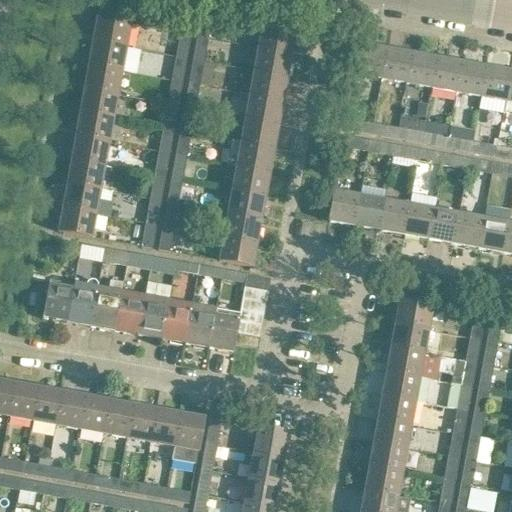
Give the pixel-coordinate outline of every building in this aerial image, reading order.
[(128,0),(100,0),(97,19),(130,25),(135,2),(135,1),(128,0)] [(184,11),(180,34),(191,36),(195,12),(184,10),(184,11)] [(208,39),(212,16),(212,15),(201,13),(197,37),(208,39)] [(97,19),(93,43),(126,49),(130,25),(97,19)] [(291,55),(295,31),(262,25),(258,48),(291,55)] [(180,34),(175,58),(187,60),(191,36),(180,34)] [(197,37),(192,61),(203,63),(208,39),(197,37)] [(93,43),(88,67),(122,73),(126,49),(93,43)] [(355,76),(380,80),(386,50),(361,45),(355,76)] [(287,78),(291,55),(258,48),(254,72),(287,78)] [(410,54),(386,50),(380,80),(405,85),(410,54)] [(435,59),(410,54),(405,85),(430,89),(435,59)] [(182,84),(187,60),(175,58),(171,82),(182,84)] [(460,63),(435,59),(430,89),(454,94),(460,63)] [(199,87),(203,63),(192,61),(188,85),(199,87)] [(485,68),(460,63),(454,94),(479,98),(485,68)] [(88,67),(84,90),(117,96),(122,73),(88,67)] [(510,72),(485,68),(479,98),(504,103),(510,72)] [(282,102),(287,78),(254,72),(249,96),(282,102)] [(167,105),(178,107),(182,84),(171,82),(167,105)] [(195,111),(199,87),(188,85),(184,109),(195,111)] [(84,90),(80,114),(113,120),(117,96),(84,90)] [(278,126),(282,102),(249,96),(245,120),(278,126)] [(174,131),(178,107),(167,105),(162,129),(174,131)] [(184,109),(179,132),(190,134),(195,111),(184,109)] [(80,114),(75,138),(109,144),(113,120),(80,114)] [(274,150),(278,126),(245,120),(241,144),(274,150)] [(345,131),(371,136),(373,125),(347,120),(345,131)] [(397,129),(373,125),(371,136),(395,140),(397,129)] [(169,155),(174,131),(162,129),(158,153),(169,155)] [(395,140),(420,145),(422,134),(397,129),(395,140)] [(186,158),(190,134),(179,132),(175,156),(186,158)] [(420,145),(445,149),(447,138),(422,134),(420,145)] [(342,148),(368,153),(370,142),(344,137),(342,148)] [(75,138),(71,161),(104,168),(109,144),(75,138)] [(472,143),(447,138),(445,149),(470,154),(472,143)] [(235,167),(269,174),(274,150),(241,144),(230,142),(226,165),(235,167)] [(368,153),(392,157),(394,146),(370,142),(368,153)] [(470,154),(495,158),(497,148),(472,143),(470,154)] [(392,157),(417,162),(419,151),(394,146),(392,157)] [(495,158),(511,161),(511,150),(497,148),(495,158)] [(444,155),(419,151),(417,162),(442,166),(444,155)] [(158,153),(154,177),(165,179),(169,155),(158,153)] [(442,166),(467,171),(469,160),(444,155),(442,166)] [(175,156),(171,180),(182,182),(186,158),(175,156)] [(467,171),(492,175),(494,164),(469,160),(467,171)] [(104,168),(71,161),(67,185),(100,191),(104,168)] [(511,167),(494,164),(492,175),(511,179),(511,167)] [(231,191),(265,198),(269,174),(235,167),(231,191)] [(161,202),(165,179),(154,177),(149,200),(161,202)] [(166,203),(177,205),(182,182),(171,180),(166,203)] [(96,215),(109,218),(111,205),(98,203),(100,191),(67,185),(62,209),(96,215)] [(227,215),(261,221),(265,198),(231,191),(227,215)] [(359,197),(334,193),(329,221),(329,222),(329,223),(353,228),(359,197)] [(353,228),(378,232),(383,202),(359,197),(353,228)] [(156,226),(161,202),(149,200),(145,224),(156,226)] [(378,232),(403,237),(408,206),(383,202),(378,232)] [(166,203),(162,227),(173,229),(177,206),(177,205),(166,203)] [(403,237),(428,241),(433,211),(408,206),(403,237)] [(96,215),(62,209),(58,233),(91,239),(96,215)] [(428,241),(452,246),(458,215),(433,211),(428,241)] [(223,239),(256,245),(261,221),(227,215),(223,239)] [(452,246),(477,250),(483,220),(458,215),(452,246)] [(477,250),(502,255),(508,224),(483,220),(477,250)] [(152,250),(156,226),(145,224),(141,248),(152,250)] [(502,255),(511,256),(511,225),(508,224),(502,255)] [(169,254),(169,253),(173,229),(162,227),(158,252),(169,254)] [(218,263),(252,269),(256,245),(223,239),(219,262),(218,263)] [(81,246),(56,242),(55,250),(79,255),(81,246)] [(90,261),(102,263),(104,250),(81,246),(79,255),(79,257),(90,259),(90,261)] [(128,255),(104,250),(102,263),(126,267),(128,255)] [(126,267),(149,272),(152,259),(128,255),(126,267)] [(173,276),(174,272),(176,263),(152,259),(149,272),(173,276)] [(174,272),(198,276),(200,267),(176,263),(174,272)] [(198,276),(221,281),(222,271),(200,267),(198,276)] [(247,276),(222,271),(221,281),(246,285),(247,276)] [(246,285),(245,289),(268,293),(270,280),(247,276),(246,285)] [(42,320),(66,324),(74,285),(49,281),(42,320)] [(85,287),(74,285),(66,324),(90,329),(97,289),(97,288),(97,287),(97,286),(96,285),(96,284),(95,284),(95,283),(93,282),(91,282),(90,282),(89,282),(88,283),(87,283),(86,284),(86,285),(85,286),(85,287)] [(97,289),(90,329),(114,333),(121,294),(123,286),(108,283),(107,291),(97,289)] [(266,305),(268,293),(245,289),(243,301),(266,305)] [(145,298),(121,294),(114,333),(138,337),(145,298)] [(138,337),(161,342),(169,302),(145,298),(138,337)] [(243,301),(241,311),(264,316),(266,305),(243,301)] [(161,342),(185,346),(192,307),(169,302),(161,342)] [(428,332),(432,308),(399,302),(394,326),(428,332)] [(185,346),(208,350),(215,311),(192,307),(185,346)] [(234,347),(237,334),(239,323),(240,315),(215,311),(208,350),(233,355),(234,347)] [(262,327),(264,316),(241,311),(240,315),(239,323),(262,327)] [(474,315),(469,339),(480,341),(485,317),(474,315)] [(490,318),(486,343),(497,345),(502,320),(490,318)] [(239,323),(237,334),(260,338),(262,327),(239,323)] [(424,356),(428,332),(394,326),(390,350),(424,356)] [(257,351),(260,338),(237,334),(234,347),(257,351)] [(476,365),(480,341),(469,339),(465,363),(476,365)] [(493,368),(497,345),(486,343),(482,366),(493,368)] [(419,380),(424,356),(390,350),(386,374),(419,380)] [(465,363),(461,387),(472,389),(476,365),(465,363)] [(482,366),(477,390),(488,392),(493,368),(482,366)] [(386,374),(381,397),(415,403),(419,380),(386,374)] [(13,385),(0,382),(0,416),(7,418),(13,385)] [(7,418),(31,423),(37,389),(13,385),(7,418)] [(467,413),(472,389),(461,387),(456,411),(467,413)] [(61,393),(37,389),(31,423),(55,427),(61,393)] [(484,416),(488,392),(477,390),(473,414),(484,416)] [(55,427),(78,431),(84,398),(61,393),(55,427)] [(411,427),(415,403),(381,397),(377,421),(411,427)] [(78,431),(87,433),(102,436),(108,402),(84,398),(78,431)] [(108,402),(102,436),(126,440),(132,406),(108,402)] [(132,406),(126,440),(150,444),(156,411),(132,406)] [(172,457),(173,449),(179,415),(156,411),(150,444),(148,453),(172,457)] [(452,434),(463,436),(467,413),(456,411),(452,434)] [(473,414),(469,437),(480,439),(484,416),(473,414)] [(198,453),(204,420),(179,415),(173,449),(172,457),(171,461),(195,465),(197,453),(198,453)] [(205,446),(216,448),(221,423),(221,422),(210,421),(205,446)] [(377,421),(373,445),(406,451),(411,427),(377,421)] [(257,430),(257,433),(253,454),(283,460),(288,435),(270,431),(257,429),(257,430)] [(459,460),(463,436),(452,434),(448,458),(459,460)] [(464,461),(476,463),(480,439),(469,437),(464,461)] [(491,464),(492,439),(480,438),(479,463),(491,464)] [(373,445),(368,469),(402,475),(406,451),(373,445)] [(211,473),(216,448),(205,446),(200,471),(211,473)] [(279,485),(283,460),(253,454),(248,479),(279,485)] [(443,482),(454,484),(459,460),(448,458),(443,482)] [(0,470),(21,475),(24,464),(0,459),(0,470)] [(471,487),(476,463),(464,461),(460,485),(471,487)] [(47,468),(24,464),(21,475),(45,479),(47,468)] [(71,472),(47,468),(45,479),(69,483),(71,472)] [(402,475),(368,469),(364,492),(398,498),(402,475)] [(196,495),(207,497),(211,473),(200,471),(196,495)] [(69,483),(93,488),(95,477),(71,472),(69,483)] [(0,488),(18,492),(20,480),(0,476),(0,488)] [(118,481),(95,477),(93,488),(116,492),(118,481)] [(274,510),(279,485),(248,479),(244,504),(274,510)] [(44,485),(20,480),(18,492),(42,496),(44,485)] [(142,485),(118,481),(116,492),(140,496),(142,485)] [(443,482),(439,506),(450,508),(454,484),(443,482)] [(42,496),(66,500),(68,489),(44,485),(42,496)] [(140,496),(164,501),(166,490),(142,485),(140,496)] [(456,509),(467,511),(471,487),(460,485),(456,509)] [(92,494),(68,489),(66,500),(90,505),(92,494)] [(190,494),(166,490),(164,501),(188,505),(190,494)] [(364,492),(360,511),(394,511),(398,498),(364,492)] [(115,498),(92,494),(90,505),(113,509),(115,498)] [(196,495),(192,511),(204,511),(207,497),(196,495)] [(137,511),(139,502),(115,498),(113,509),(129,511),(137,511)] [(161,511),(163,506),(139,502),(137,511),(161,511)]
